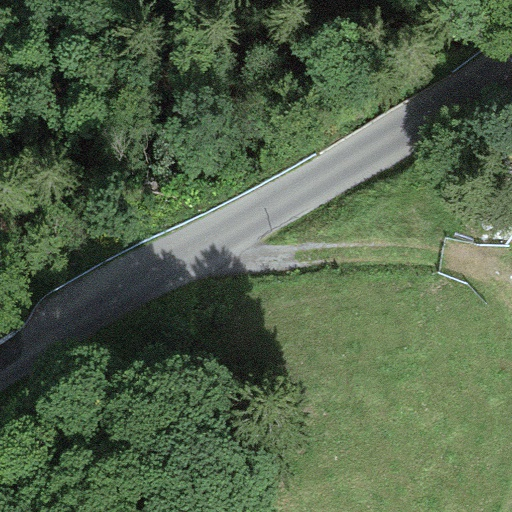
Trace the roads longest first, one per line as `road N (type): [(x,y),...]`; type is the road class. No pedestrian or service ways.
road 1 (unclassified): [(511,59),(0,376)]
road 2 (track): [(210,247),(410,251),(491,280),(511,329)]
